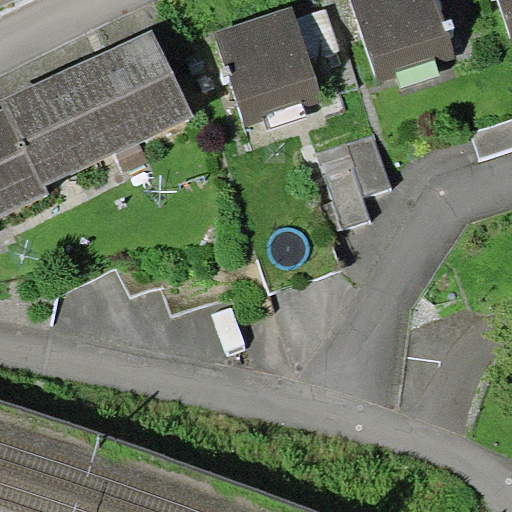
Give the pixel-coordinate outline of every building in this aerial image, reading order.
[(437,0),(351,0),(378,84),(456,59),(437,0)] [(511,0),(499,0),(511,39),(511,0)] [(294,6),(215,31),(246,126),(324,101),(294,6)] [(2,100),(5,106),(43,186),(115,152),(139,141),(192,116),(151,30),(2,100)] [(0,216),(47,194),(43,186),(5,106),(0,108),(0,216)] [(511,148),(511,121),(474,133),(481,158),(511,148)] [(391,188),(373,136),(347,145),(365,197),(391,188)] [(149,161),(139,141),(115,152),(126,173),(149,161)] [(372,221),(365,197),(347,145),(319,154),(344,230),(372,221)]
